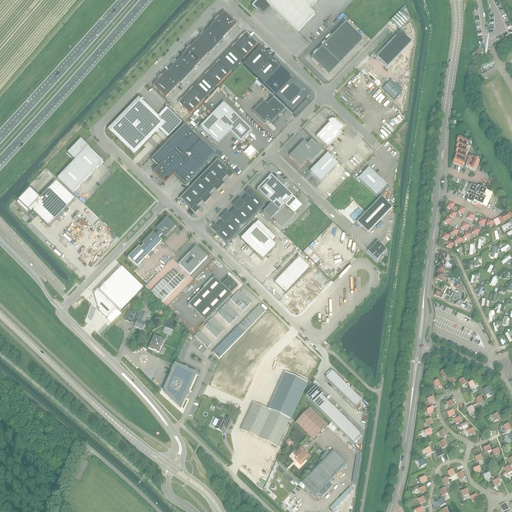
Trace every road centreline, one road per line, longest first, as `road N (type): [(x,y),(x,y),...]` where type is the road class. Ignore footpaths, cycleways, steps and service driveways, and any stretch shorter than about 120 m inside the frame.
road 1 (tertiary): [(423,293),(454,0)]
road 2 (unclassified): [(220,0),(99,126),(165,200)]
road 3 (secondary): [(170,467),(0,314)]
road 4 (trunk): [(0,161),(143,0)]
road 5 (secondary): [(170,467),(183,456),(173,428),(60,310)]
road 6 (unclassified): [(60,310),(165,426),(175,443),(170,467)]
road 7 (unclassified): [(296,326),(354,267),(370,269),(369,287),(315,340)]
road 8 (trunk): [(125,0),(0,138)]
road 9 (unclassified): [(195,228),(296,326)]
road 10 (unclassified): [(227,0),(324,94)]
road 11 (tertiary): [(423,293),(409,414)]
road 12 (tertiary): [(409,414),(423,293)]
